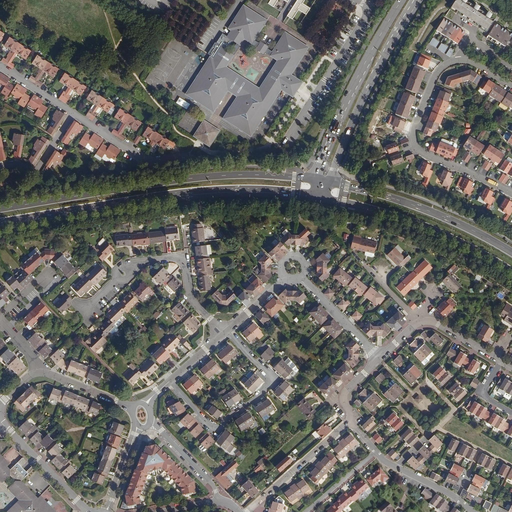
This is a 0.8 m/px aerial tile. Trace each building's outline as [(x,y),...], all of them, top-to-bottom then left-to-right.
[(297,0),(287,16),(292,19),(298,9),(306,14),(310,8),(302,3),(304,0),(297,0)] [(495,19),(465,0),(455,0),(451,8),(487,32),(495,19)] [(268,46),(261,41),(259,44),(254,40),(267,21),(248,9),(245,13),(241,10),(231,25),(235,27),(232,31),(228,37),(223,34),(217,44),(222,47),(208,68),(205,66),(200,75),(199,74),(197,77),(198,78),(187,94),(196,99),(195,100),(198,102),(199,101),(207,106),(215,111),(220,103),(221,103),(223,100),(222,100),(229,90),(238,96),(231,106),(230,105),(228,108),(229,109),(224,117),(239,127),(239,128),(242,130),(243,129),(251,135),(261,119),(262,119),(264,116),(263,115),(281,88),(283,89),(283,90),(286,92),(287,92),(293,96),(302,82),(296,78),(296,77),(293,75),(293,76),(291,74),(308,47),(285,32),(272,52),(267,49),(268,46)] [(436,30),(441,32),(448,21),(444,18),(436,30)] [(453,24),(448,21),(441,32),(445,35),(453,24)] [(511,35),(511,33),(496,23),(491,30),(487,37),(504,48),(511,35)] [(457,27),(453,24),(445,35),(450,38),(457,27)] [(450,38),(454,41),(461,29),(457,27),(450,38)] [(461,29),(454,41),(458,44),(466,32),(461,29)] [(7,66),(11,59),(15,54),(20,45),(10,38),(4,47),(11,52),(6,61),(3,59),(1,62),(7,66)] [(31,52),(20,45),(15,54),(17,55),(25,61),(31,52)] [(431,57),(424,54),(421,53),(419,59),(416,58),(414,63),(417,64),(427,68),(431,57)] [(42,72),(48,63),(37,56),(31,65),(39,69),(37,70),(36,72),(36,74),(37,74),(40,76),(42,72)] [(48,63),(42,72),(44,73),(53,78),(59,69),(48,63)] [(414,67),(410,78),(420,82),(422,79),(423,79),(426,72),(414,67)] [(459,74),(461,82),(469,79),(477,84),(481,77),(470,70),(459,74)] [(10,80),(0,74),(0,73),(0,88),(1,88),(4,89),(1,93),(7,97),(14,87),(8,83),(10,80)] [(70,89),(75,80),(65,74),(59,83),(68,88),(70,89)] [(454,84),(461,82),(459,74),(447,77),(444,85),(453,88),(454,84)] [(420,82),(410,78),(406,89),(417,93),(420,86),(419,86),(420,82)] [(70,89),(67,94),(62,102),(66,104),(73,92),(81,96),(86,87),(75,80),(70,89)] [(479,87),(489,94),(495,84),(488,80),(486,82),(484,80),(479,87)] [(18,104),(24,108),(30,97),(25,94),(27,91),(17,84),(11,94),(14,96),(15,98),(17,99),(18,99),(20,100),(18,104)] [(495,84),(489,94),(488,95),(498,101),(505,91),(495,84)] [(437,98),(447,102),(452,91),(445,88),(443,92),(440,90),(437,98)] [(86,117),(89,119),(102,98),(91,91),(86,100),(94,105),(86,117)] [(511,101),(511,95),(505,91),(498,101),(500,102),(499,106),(506,110),(508,107),(511,101)] [(400,103),(411,107),(412,104),(413,104),(416,97),(404,92),(400,103)] [(43,101),(34,95),(27,105),(30,106),(31,108),(33,110),(35,109),(37,111),(34,115),(40,119),(47,108),(41,104),(43,101)] [(102,98),(89,119),(92,121),(100,109),(108,114),(113,105),(102,98)] [(448,103),(447,102),(437,98),(433,109),(444,113),(448,103)] [(409,111),(411,107),(400,103),(396,114),(407,118),(410,111),(409,111)] [(124,125),(130,116),(119,109),(114,118),(123,124),(124,125)] [(428,120),(439,124),(440,124),(444,113),(433,109),(428,120)] [(66,116),(57,110),(57,111),(53,117),(53,118),(52,120),(53,121),(56,123),(52,128),(51,127),(47,133),(53,136),(66,116)] [(201,120),(185,112),(180,124),(196,131),(201,120)] [(141,123),(130,116),(124,125),(126,126),(136,132),(141,123)] [(406,122),(396,118),(393,125),(396,126),(394,130),(402,132),(406,122)] [(194,134),(210,145),(219,129),(204,119),(194,134)] [(436,131),(439,124),(428,120),(423,133),(430,136),(433,130),(436,131)] [(83,127),(74,121),(61,141),(67,145),(70,140),(68,139),(72,133),(75,135),(77,135),(78,133),(80,133),(83,127)] [(151,142),(152,143),(158,134),(148,127),(142,136),(151,142)] [(511,135),(508,133),(506,131),(503,136),(506,141),(507,141),(511,144),(511,135)] [(92,137),(85,133),(78,143),(84,147),(87,143),(89,145),(90,146),(92,147),(93,147),(97,149),(103,140),(94,134),(92,137)] [(169,141),(158,134),(152,143),(154,144),(163,150),(167,144),(172,148),(175,144),(169,141)] [(24,137),(14,135),(13,142),(14,143),(13,145),(14,146),(18,147),(17,153),(14,153),(14,158),(20,160),(24,137)] [(141,138),(137,136),(133,142),(137,145),(141,138)] [(471,150),(477,141),(469,136),(463,146),(471,150)] [(442,155),(447,145),(448,142),(442,139),(441,139),(440,142),(439,142),(438,145),(431,143),(429,150),(442,155)] [(47,145),(38,140),(34,146),(35,147),(33,149),(34,151),(37,153),(33,158),(31,157),(28,162),(34,165),(47,145)] [(399,149),(396,141),(385,145),(388,153),(399,149)] [(484,146),(477,141),(471,150),(478,155),(484,146)] [(447,145),(442,155),(450,158),(451,155),(455,157),(458,149),(459,147),(456,146),(456,144),(450,142),(449,143),(447,145)] [(108,148),(102,144),(95,154),(102,158),(104,154),(106,155),(107,157),(109,158),(110,158),(113,160),(120,150),(110,144),(108,148)] [(490,159),(496,150),(489,145),(483,155),(490,159)] [(70,153),(64,149),(60,154),(55,151),(45,166),(49,168),(53,163),(56,165),(58,164),(59,163),(60,162),(64,157),(66,158),(70,153)] [(496,150),(490,159),(498,164),(504,154),(496,150)] [(404,162),(401,154),(391,157),(393,165),(404,162)] [(507,160),(506,159),(499,169),(507,173),(511,165),(511,159),(509,157),(507,160)] [(431,165),(423,162),(419,171),(423,172),(422,175),(426,177),(423,183),(426,184),(428,181),(428,179),(430,176),(432,171),(429,170),(431,165)] [(451,173),(444,170),(440,179),(444,180),(443,183),(447,185),(446,187),(445,190),(448,191),(452,179),(449,178),(451,173)] [(472,182),(464,179),(460,188),(464,189),(463,192),(470,195),(473,188),(470,186),(472,182)] [(492,192),(485,189),(481,197),(479,196),(479,197),(477,200),(482,203),(483,201),(488,204),(486,209),(488,210),(493,198),(491,196),(492,192)] [(511,203),(505,199),(501,207),(504,209),(502,212),(509,216),(511,210),(511,208),(510,207),(511,203)] [(202,228),(201,224),(193,225),(194,229),(192,229),(193,234),(194,234),(195,238),(193,238),(194,243),(205,241),(204,228),(202,228)] [(165,230),(165,231),(167,241),(171,241),(171,240),(174,239),(179,239),(178,228),(165,230)] [(295,236),(295,245),(299,245),(299,244),(300,245),(302,247),(309,240),(306,236),(310,233),(306,228),(302,232),(298,236),(295,236)] [(158,242),(167,241),(165,231),(149,233),(150,243),(155,243),(155,242),(157,241),(158,242)] [(291,246),(295,245),(295,236),(293,236),(289,232),(281,239),(288,246),(290,244),(291,244),(291,246)] [(147,233),(132,235),(133,245),(142,244),(148,243),(147,233)] [(147,233),(148,243),(142,244),(142,245),(150,244),(150,243),(149,233),(147,233)] [(133,245),(132,235),(128,235),(116,236),(117,246),(126,245),(129,244),(129,246),(133,245)] [(376,243),(353,237),(350,248),(358,249),(358,250),(366,252),(366,251),(374,253),(376,243)] [(114,249),(107,241),(99,248),(100,250),(96,254),(102,261),(109,254),(109,253),(114,249)] [(274,248),(283,257),(288,253),(287,251),(285,249),(286,248),(280,242),(274,248)] [(199,256),(200,259),(208,258),(210,258),(211,258),(210,255),(213,254),(212,245),(207,246),(197,247),(198,251),(197,251),(197,256),(199,256)] [(51,259),(51,252),(43,251),(39,256),(36,253),(38,251),(35,248),(28,255),(30,258),(38,267),(47,259),(51,259)] [(278,262),(283,257),(274,248),(269,254),(274,260),(276,259),(277,261),(278,262)] [(404,259),(394,248),(387,255),(397,265),(399,264),(402,267),(403,266),(410,259),(407,256),(404,259)] [(57,252),(51,252),(51,259),(54,260),(56,262),(55,263),(61,269),(69,262),(63,255),(62,257),(57,252)] [(316,268),(325,268),(325,265),(330,261),(329,260),(331,258),(331,256),(328,253),(329,253),(327,252),(325,253),(326,253),(324,255),(323,254),(316,260),(317,262),(317,263),(316,263),(316,268)] [(262,269),(272,269),(272,265),(270,265),(270,264),(273,262),(266,255),(258,262),(262,266),(262,269)] [(20,265),(24,270),(29,275),(38,267),(30,258),(24,263),(23,262),(20,265)] [(208,258),(200,259),(197,260),(197,266),(199,266),(200,270),(200,272),(201,276),(210,275),(213,274),(213,271),(211,271),(210,258),(208,258)] [(425,260),(411,274),(418,281),(432,268),(425,260)] [(69,262),(61,269),(69,278),(78,269),(76,266),(74,267),(69,262)] [(450,268),(455,273),(459,269),(455,264),(450,268)] [(99,266),(87,277),(94,284),(95,286),(100,280),(102,277),(107,273),(99,266)] [(325,270),(325,268),(316,268),(316,272),(317,272),(317,273),(315,275),(322,282),(323,281),(329,275),(325,270)] [(166,281),(170,276),(167,274),(163,269),(154,277),(161,285),(166,281)] [(272,273),(272,269),(262,269),(260,269),(259,269),(256,273),(265,283),(266,283),(272,276),(271,275),(270,274),(271,273),(272,273)] [(19,276),(28,284),(33,279),(29,275),(24,270),(21,272),(20,270),(16,273),(19,276)] [(331,275),(339,281),(346,274),(340,270),(336,274),(334,272),(331,275)] [(13,276),(16,279),(19,282),(24,288),(25,286),(28,284),(19,276),(16,273),(13,276)] [(479,283),(482,275),(477,273),(474,282),(479,283)] [(351,283),(353,281),(346,274),(339,281),(346,287),(347,285),(349,282),(351,283)] [(404,295),(418,281),(411,274),(397,288),(404,295)] [(461,285),(449,274),(442,280),(454,292),(461,285)] [(19,282),(16,279),(13,276),(13,275),(6,281),(14,290),(18,287),(21,290),(24,288),(19,282)] [(211,290),(210,275),(201,276),(199,276),(199,283),(200,283),(201,283),(201,287),(202,291),(211,290)] [(94,284),(87,277),(86,276),(73,289),(81,296),(85,292),(91,286),(94,284)] [(171,276),(170,276),(166,281),(169,284),(168,285),(175,292),(182,285),(177,280),(176,280),(174,278),(171,276)] [(257,278),(252,284),(261,293),(265,288),(262,285),(263,284),(257,278)] [(349,282),(347,285),(355,291),(361,284),(355,279),(353,281),(351,283),(349,282)] [(155,293),(143,281),(140,284),(140,287),(141,288),(139,290),(138,289),(135,292),(143,300),(146,298),(145,296),(147,295),(151,295),(152,296),(155,293)] [(0,295),(6,303),(9,300),(6,297),(10,293),(2,284),(0,286),(0,295)] [(261,293),(252,284),(246,289),(251,295),(253,294),(255,296),(256,297),(261,293)] [(366,293),(369,290),(361,284),(355,291),(360,296),(362,294),(364,291),(366,293)] [(370,288),(369,290),(366,293),(364,291),(362,294),(370,301),(376,293),(370,288)] [(293,300),(293,291),(288,291),(288,292),(287,291),(285,290),(278,296),(280,298),(285,304),(290,300),(293,300)] [(297,291),(293,291),(293,300),(295,300),(299,304),(307,297),(300,290),(298,292),(297,292),(297,291)] [(236,297),(231,291),(226,295),(222,295),(220,293),(214,298),(220,304),(226,304),(228,305),(236,297)] [(249,298),(243,292),(238,297),(246,307),(251,302),(250,301),(248,299),(249,298)] [(119,305),(119,306),(125,311),(127,313),(129,310),(129,309),(138,301),(131,293),(121,302),(121,303),(119,305)] [(384,299),(376,293),(370,301),(376,306),(380,301),(381,303),(384,299)] [(73,300),(67,294),(61,301),(60,300),(55,306),(62,313),(68,308),(68,309),(72,305),(70,303),(73,300)] [(269,302),(278,312),(284,306),(278,300),(277,301),(274,298),(269,302)] [(454,304),(448,299),(445,302),(444,300),(436,309),(443,317),(452,308),(451,307),(454,304)] [(416,306),(412,301),(408,305),(412,310),(416,306)] [(41,302),(33,310),(42,319),(44,317),(46,318),(51,313),(49,310),(41,302)] [(281,314),(278,312),(269,302),(264,307),(267,310),(266,311),(272,317),(274,316),(276,319),(281,314)] [(182,306),(179,303),(172,310),(181,320),(189,312),(185,307),(184,308),(182,306)] [(503,320),(511,325),(511,312),(509,311),(511,307),(506,303),(499,314),(505,318),(503,320)] [(106,316),(109,319),(114,324),(123,316),(122,315),(125,311),(119,306),(116,309),(115,308),(106,316)] [(315,319),(324,310),(320,306),(319,307),(316,309),(315,308),(309,313),(315,319)] [(33,310),(32,311),(41,320),(42,319),(33,310)] [(157,319),(162,314),(157,310),(153,315),(157,319)] [(329,315),(324,310),(315,319),(321,325),(327,320),(325,318),(328,316),(329,315)] [(41,320),(32,311),(23,319),(24,321),(27,324),(25,326),(29,329),(31,329),(31,327),(37,322),(38,323),(41,320)] [(261,312),(260,311),(255,316),(263,325),(269,319),(264,313),(263,314),(261,312)] [(398,312),(392,318),(400,326),(405,322),(403,319),(402,319),(404,318),(398,312)] [(202,325),(192,315),(184,322),(194,333),(202,325)] [(400,326),(392,318),(386,323),(392,329),(393,328),(395,330),(396,331),(400,326)] [(101,331),(99,333),(104,338),(116,326),(114,324),(109,319),(99,329),(101,331)] [(323,327),(329,333),(338,324),(333,320),(332,320),(330,323),(329,322),(323,327)] [(251,324),(247,327),(256,337),(262,332),(255,323),(252,326),(251,324)] [(376,337),(376,328),(374,328),(370,323),(362,331),(369,338),(371,336),(372,335),(372,337),(376,337)] [(338,324),(329,333),(334,339),(340,333),(339,332),(342,329),(338,324)] [(379,328),(376,328),(376,337),(380,336),(380,335),(381,335),(384,338),(390,331),(383,324),(379,328)] [(492,329),(484,324),(477,337),(486,342),(488,339),(487,338),(489,335),(492,329)] [(251,342),(256,337),(247,327),(244,330),(246,331),(243,333),(251,342)] [(28,341),(36,350),(46,341),(43,338),(41,339),(36,333),(33,336),(28,341)] [(104,338),(99,333),(92,340),(90,338),(86,342),(87,344),(87,345),(95,353),(107,341),(104,338)] [(444,342),(436,333),(431,338),(439,347),(444,342)] [(177,344),(180,341),(175,335),(172,338),(171,338),(162,346),(162,347),(169,354),(173,350),(171,349),(173,347),(174,348),(178,345),(177,344)] [(183,338),(180,341),(187,348),(190,345),(183,338)] [(415,341),(429,356),(434,351),(426,343),(424,345),(417,339),(415,341)] [(350,352),(349,354),(358,354),(358,350),(357,350),(357,349),(359,347),(353,340),(345,348),(350,352)] [(46,341),(36,350),(45,359),(53,351),(47,345),(48,343),(46,341)] [(429,356),(415,341),(412,344),(418,351),(415,353),(424,362),(429,356)] [(223,349),(232,359),(238,354),(230,345),(227,347),(226,346),(223,349)] [(171,356),(169,354),(162,347),(152,356),(160,364),(164,361),(166,358),(167,359),(171,356)] [(4,364),(7,367),(17,357),(8,348),(0,356),(0,357),(5,362),(4,364)] [(274,353),(268,348),(260,356),(263,359),(262,360),(265,363),(274,353)] [(61,368),(65,362),(61,358),(64,355),(58,349),(50,357),(61,368)] [(232,359),(223,349),(220,351),(221,353),(219,355),(227,364),(232,359)] [(467,364),(470,359),(467,357),(468,355),(462,352),(456,361),(462,365),(464,363),(467,364)] [(358,354),(349,354),(349,357),(345,361),(352,368),(359,362),(357,360),(357,358),(358,358),(358,354)] [(17,357),(7,367),(10,369),(11,368),(18,375),(26,367),(17,357)] [(470,359),(467,364),(471,366),(469,369),(475,372),(481,363),(475,359),(474,361),(470,359)] [(70,364),(65,362),(61,368),(75,375),(80,364),(72,360),(70,364)] [(139,371),(142,374),(145,378),(147,375),(148,376),(154,370),(155,371),(159,368),(151,360),(139,371)] [(209,361),(206,363),(215,374),(221,369),(213,360),(211,362),(209,361)] [(275,372),(278,375),(287,365),(282,360),(274,369),(276,371),(275,372)] [(297,366),(291,360),(288,362),(295,369),(297,366)] [(209,379),(215,374),(206,363),(203,366),(204,368),(202,370),(209,379)] [(87,366),(80,364),(75,375),(87,379),(91,369),(92,367),(87,365),(87,366)] [(131,384),(142,374),(139,371),(132,364),(129,367),(132,370),(125,377),(131,384)] [(344,364),(338,370),(347,379),(351,374),(350,373),(348,371),(350,370),(344,364)] [(410,369),(418,377),(423,372),(415,364),(410,369)] [(287,365),(278,375),(281,378),(282,376),(285,379),(293,371),(287,365)] [(95,368),(92,367),(91,369),(87,379),(98,383),(100,378),(102,372),(94,369),(95,368)] [(435,375),(439,380),(447,372),(442,367),(435,375)] [(418,377),(410,369),(405,374),(413,382),(418,377)] [(342,383),(347,379),(338,370),(332,375),(338,381),(340,380),(341,382),(342,383)] [(447,372),(439,380),(444,385),(453,377),(447,372)] [(192,376),(188,379),(198,389),(203,384),(195,375),(193,377),(192,376)] [(255,375),(250,380),(259,389),(262,386),(261,385),(263,383),(255,375)] [(330,377),(324,383),(333,392),(338,387),(337,386),(335,384),(336,383),(330,377)] [(505,394),(507,391),(511,382),(511,381),(506,378),(505,380),(502,378),(499,384),(502,386),(499,391),(505,394)] [(192,394),(198,389),(188,379),(186,382),(187,383),(184,385),(192,394)] [(259,389),(250,380),(244,386),(252,394),(255,391),(257,392),(259,389)] [(388,385),(391,388),(399,396),(404,391),(393,380),(388,385)] [(281,383),(278,385),(288,395),(294,390),(285,381),(282,384),(281,383)] [(449,390),(454,395),(462,387),(457,382),(449,390)] [(333,392),(324,383),(319,388),(324,394),(326,393),(328,395),(329,396),(333,392)] [(288,395),(278,385),(275,388),(277,390),(275,392),(283,401),(288,395)] [(23,394),(31,402),(37,397),(38,398),(41,395),(34,387),(32,386),(23,394)] [(454,395),(459,401),(467,393),(462,387),(454,395)] [(57,402),(61,403),(65,391),(62,389),(61,391),(53,388),(49,400),(56,403),(57,402)] [(394,401),(399,396),(391,388),(386,393),(394,401)] [(229,393),(237,405),(240,403),(239,401),(242,399),(235,389),(229,393)] [(65,391),(61,403),(64,404),(65,403),(73,406),(77,395),(65,391)] [(375,392),(370,398),(378,406),(383,400),(375,392)] [(233,407),(237,405),(229,393),(222,398),(229,407),(232,405),(233,407)] [(25,408),(31,402),(23,394),(14,403),(16,405),(23,412),(26,409),(25,408)] [(80,411),(84,413),(89,400),(77,395),(73,406),(81,409),(80,411)] [(309,404),(303,398),(297,403),(296,405),(308,418),(315,412),(309,405),(309,404)] [(372,411),(378,406),(370,398),(364,403),(372,411)] [(89,400),(84,413),(88,414),(89,412),(96,415),(100,405),(89,400)] [(261,402),(269,414),(275,409),(268,400),(266,402),(264,400),(261,402)] [(469,411),(475,414),(481,405),(474,401),(473,403),(472,402),(470,401),(467,407),(470,408),(469,411)] [(182,404),(180,402),(170,407),(173,414),(175,413),(176,416),(184,412),(182,409),(184,408),(182,404)] [(269,414),(261,402),(257,404),(259,407),(256,408),(263,418),(269,414)] [(483,416),(486,418),(489,413),(486,411),(487,408),(481,405),(475,414),(482,418),(483,416)] [(223,415),(213,406),(208,412),(217,419),(219,416),(221,417),(223,415)] [(386,420),(391,425),(400,417),(395,412),(386,420)] [(492,415),(489,413),(486,418),(489,420),(488,422),(494,426),(500,416),(494,412),(492,415)] [(245,413),(241,415),(249,427),(255,423),(248,414),(246,415),(245,413)] [(375,417),(372,414),(361,425),(366,430),(375,422),(373,420),(375,417)] [(186,427),(188,430),(195,423),(192,421),(193,420),(190,416),(188,415),(180,423),(185,428),(186,427)] [(249,427),(241,415),(238,418),(239,420),(236,422),(242,431),(249,427)] [(506,420),(500,416),(494,426),(501,430),(502,427),(505,429),(508,424),(505,422),(506,420)] [(400,417),(391,425),(397,431),(405,423),(400,417)] [(19,427),(28,436),(37,428),(34,424),(33,425),(27,420),(19,427)] [(107,434),(110,435),(120,438),(124,427),(113,422),(110,430),(109,430),(107,434)] [(195,423),(188,430),(191,432),(190,433),(195,439),(203,432),(204,430),(202,428),(198,425),(197,426),(195,423)] [(327,428),(323,423),(315,430),(322,438),(331,430),(328,427),(327,428)] [(406,441),(415,433),(409,427),(401,436),(406,441)] [(28,436),(36,445),(44,437),(38,431),(39,430),(37,428),(28,436)] [(222,432),(220,435),(231,444),(235,438),(226,431),(224,433),(222,432)] [(420,438),(415,433),(406,441),(412,446),(420,438)] [(44,437),(36,445),(39,448),(42,445),(45,448),(54,440),(47,434),(44,437)] [(346,440),(343,443),(349,449),(351,447),(352,448),(358,443),(350,434),(348,436),(345,439),(346,440)] [(430,445),(435,450),(443,442),(435,434),(429,439),(432,443),(430,445)] [(106,442),(104,446),(117,450),(121,439),(120,438),(110,435),(107,442),(106,442)] [(208,437),(206,435),(199,441),(202,444),(201,445),(199,447),(199,448),(202,452),(204,452),(206,450),(214,443),(215,441),(213,439),(210,436),(208,437)] [(234,447),(231,444),(220,435),(217,438),(218,440),(216,442),(226,450),(226,449),(230,452),(234,447)] [(459,443),(452,439),(447,450),(454,453),(459,443)] [(49,458),(51,461),(59,453),(63,449),(57,443),(48,451),(52,455),(49,458)] [(349,449),(343,443),(341,445),(340,444),(339,444),(336,447),(334,449),(338,454),(337,455),(337,456),(339,458),(340,458),(343,456),(347,452),(346,451),(349,449)] [(160,449),(156,445),(150,446),(145,447),(143,454),(142,453),(136,470),(135,470),(125,495),(128,506),(141,504),(139,497),(148,475),(149,472),(162,469),(164,472),(165,471),(181,488),(182,495),(196,493),(194,482),(175,462),(174,463),(162,450),(161,450),(160,449)] [(424,461),(432,453),(427,448),(424,445),(418,450),(422,453),(419,456),(424,461)] [(459,456),(465,459),(471,449),(464,445),(459,456)] [(105,450),(102,458),(112,462),(117,450),(104,446),(103,449),(105,450)] [(477,452),(471,449),(465,459),(472,462),(477,452)] [(51,461),(60,470),(69,461),(66,457),(65,458),(59,453),(51,461)] [(0,511),(56,511),(51,507),(52,505),(48,500),(47,502),(40,496),(37,499),(36,498),(36,497),(21,481),(25,477),(14,466),(10,470),(6,466),(0,459),(2,457),(0,454),(0,511)] [(416,469),(424,461),(419,456),(416,459),(413,455),(408,460),(416,469)] [(485,469),(490,458),(483,455),(478,465),(485,469)] [(322,463),(319,465),(326,471),(328,469),(329,470),(334,464),(326,456),(324,459),(321,462),(322,463)] [(2,457),(0,459),(6,466),(9,463),(2,457)] [(26,461),(22,458),(17,463),(20,466),(26,461)] [(97,465),(95,470),(108,474),(112,462),(102,458),(99,466),(97,465)] [(490,458),(485,469),(491,472),(496,461),(490,458)] [(69,461),(60,470),(68,478),(76,470),(71,464),(72,463),(69,461)] [(235,468),(231,462),(215,477),(226,489),(233,483),(232,483),(234,481),(234,480),(230,475),(229,475),(228,474),(235,468)] [(451,471),(449,474),(457,478),(459,474),(461,476),(464,469),(452,463),(448,469),(451,471)] [(260,465),(259,466),(254,470),(257,473),(263,468),(261,466),(260,465)] [(326,471),(319,465),(317,468),(316,467),(313,471),(311,473),(319,480),(324,475),(323,474),(326,471)] [(510,468),(504,465),(499,476),(505,479),(510,468)] [(371,476),(369,472),(363,477),(372,487),(380,480),(383,484),(388,479),(380,469),(374,474),(375,475),(374,476),(373,475),(371,476)] [(108,474),(95,470),(94,473),(93,473),(91,480),(102,484),(105,477),(107,478),(108,474)] [(457,478),(449,474),(446,481),(454,485),(453,489),(458,491),(460,487),(456,486),(459,480),(457,478)] [(476,483),(474,487),(480,490),(482,486),(487,488),(490,482),(477,475),(473,482),(476,483)] [(253,486),(248,480),(241,486),(246,491),(252,498),(258,492),(253,486)] [(297,485),(294,487),(299,494),(302,492),(303,493),(310,489),(303,480),(301,482),(297,484),(297,485)] [(355,484),(350,488),(352,490),(357,495),(358,497),(364,491),(365,492),(369,489),(362,480),(359,483),(356,486),(355,484)] [(480,490),(474,487),(471,486),(468,492),(465,490),(463,494),(469,497),(470,493),(479,497),(482,491),(480,490)] [(299,494),(294,487),(291,489),(291,488),(287,491),(285,492),(291,501),(297,497),(296,496),(299,494)] [(352,490),(350,492),(356,500),(359,498),(358,497),(357,495),(352,490)] [(336,503),(342,510),(343,511),(347,507),(347,506),(353,501),(352,500),(348,496),(347,494),(345,492),(341,496),(342,497),(339,500),(336,503)] [(347,494),(348,496),(353,501),(354,502),(356,500),(350,492),(347,494)] [(436,506),(443,497),(437,493),(436,495),(433,492),(429,497),(432,500),(430,502),(436,506)] [(449,502),(443,497),(436,506),(442,511),(444,509),(446,511),(450,506),(447,504),(449,502)] [(271,510),(270,511),(280,511),(281,511),(284,505),(272,502),(272,505),(270,509),(271,510)] [(395,511),(387,502),(379,510),(380,511),(395,511)] [(340,511),(342,510),(336,503),(333,505),(339,511),(340,511)]
